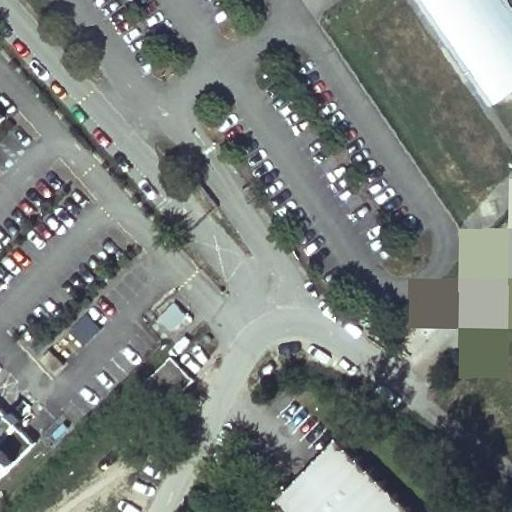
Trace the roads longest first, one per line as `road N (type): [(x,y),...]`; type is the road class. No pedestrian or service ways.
road 1 (residential): [(161,511),(248,341),(265,325),(303,318),(405,382)]
road 2 (residential): [(511,462),(405,382)]
